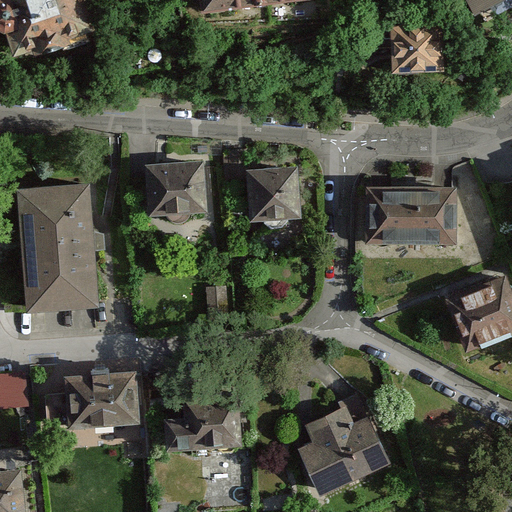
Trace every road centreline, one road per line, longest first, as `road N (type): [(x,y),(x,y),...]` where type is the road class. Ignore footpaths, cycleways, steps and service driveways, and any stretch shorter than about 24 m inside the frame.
road 1 (residential): [(342,140),(0,118)]
road 2 (residential): [(339,321),(0,350)]
road 3 (residential): [(511,415),(339,321)]
road 4 (residential): [(342,140),(339,321)]
road 5 (residential): [(511,121),(466,139),(342,140)]
